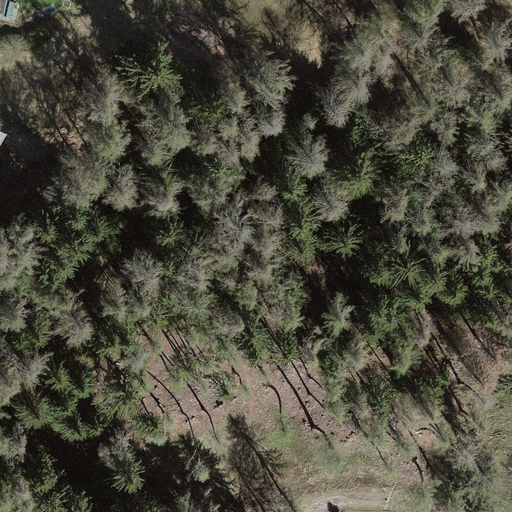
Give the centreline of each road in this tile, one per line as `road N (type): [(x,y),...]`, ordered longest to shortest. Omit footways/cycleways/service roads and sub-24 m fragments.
road 1 (track): [(0,176),(79,132),(198,119),(344,38)]
road 2 (track): [(459,511),(334,501),(316,511)]
